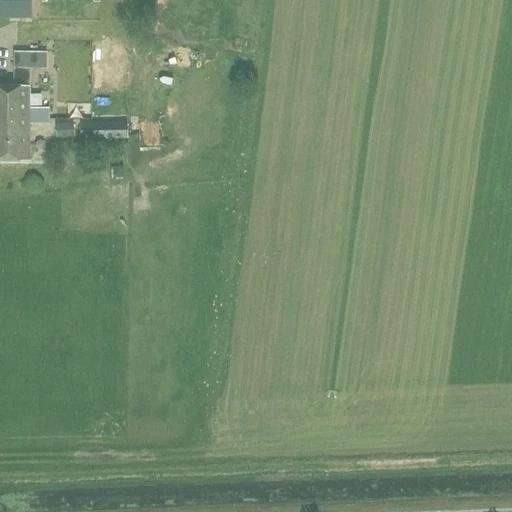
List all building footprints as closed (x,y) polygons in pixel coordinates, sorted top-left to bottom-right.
[(0,0),(0,17),(91,17),(91,0),(0,0)] [(58,67),(83,65),(81,38),(57,40),(58,67)] [(103,51),(109,73),(128,67),(122,46),(103,51)] [(29,68),(46,68),(46,53),(15,53),(15,68),(29,68)] [(0,160),(29,161),(29,87),(0,87),(0,160)] [(138,90),(138,122),(157,122),(157,90),(138,90)] [(51,105),(34,106),(35,124),(52,124),(51,105)] [(92,124),(81,125),(81,139),(127,138),(127,123),(92,124)]
